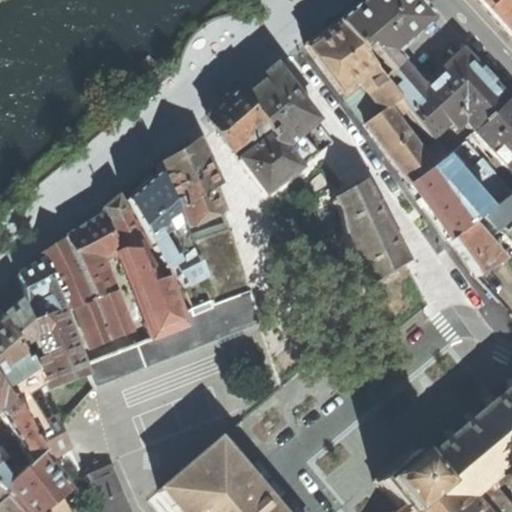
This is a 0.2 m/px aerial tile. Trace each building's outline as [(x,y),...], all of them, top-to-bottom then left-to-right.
[(362,0),(359,2),(336,23),(361,55),(368,49),(373,55),(373,59),(369,64),(374,72),(381,80),(400,63),(393,55),(432,21),(414,1),(412,0),(362,0)] [(511,0),(480,0),(500,23),(511,35),(511,0)] [(306,48),(408,186),(443,159),(428,141),(415,124),(408,129),(412,133),(408,136),(402,128),(405,125),(402,120),(408,115),(381,80),(374,72),(369,64),(361,55),(336,23),(319,37),(306,48)] [(422,89),(400,63),(381,80),(408,115),(415,124),(428,141),(446,125),(451,131),(462,121),(474,134),(508,102),(488,81),(462,52),(422,89)] [(271,139),(268,140),(290,175),(318,155),(300,134),(316,121),(277,72),(256,89),(246,98),(271,139)] [(247,141),(253,149),(254,151),(268,140),(271,139),(246,98),(239,88),(223,98),(228,105),(222,110),(209,122),(233,153),(247,141)] [(511,176),(502,184),(510,193),(511,194),(511,193),(511,106),(508,102),(474,134),(473,135),(511,176)] [(290,175),(268,140),(254,151),(253,149),(238,161),(252,178),(265,194),(290,175)] [(157,173),(181,231),(222,213),(213,189),(193,146),(189,145),(173,156),(154,167),(157,173)] [(427,215),(449,242),(472,223),(479,217),(510,193),(502,184),(481,160),(466,174),(475,185),(471,190),(464,183),(443,159),(408,186),(427,215)] [(201,280),(181,231),(157,173),(139,188),(124,203),(149,250),(161,271),(172,269),(177,279),(178,278),(183,288),(201,280)] [(345,247),(366,288),(406,264),(386,227),(362,183),(331,201),(338,212),(345,247)] [(511,193),(511,194),(510,193),(479,217),(491,230),(511,211),(511,227),(504,235),(511,245),(511,247),(506,254),(510,258),(511,256),(511,193)] [(185,327),(181,315),(167,279),(158,281),(154,270),(151,271),(141,253),(149,250),(124,203),(120,195),(108,205),(99,213),(98,216),(103,222),(73,240),(67,244),(65,242),(44,259),(64,309),(66,313),(73,311),(88,350),(128,334),(105,276),(110,274),(105,263),(117,259),(149,340),(185,327)] [(475,278),(505,260),(472,223),(449,242),(459,255),(475,278)] [(248,292),(228,230),(188,243),(212,307),(248,292)] [(22,307),(24,314),(27,324),(64,309),(44,259),(31,267),(20,273),(22,291),(25,305),(22,307)] [(212,307),(223,336),(259,321),(248,292),(212,307)] [(93,387),(223,336),(212,307),(210,307),(209,303),(181,315),(185,327),(149,340),(87,365),(91,375),(88,376),(93,387)] [(10,309),(2,316),(16,346),(26,360),(40,386),(43,393),(88,376),(91,375),(87,365),(66,313),(64,309),(27,324),(24,314),(17,304),(10,309)] [(0,389),(9,403),(10,402),(20,418),(30,438),(47,462),(66,450),(56,429),(52,419),(39,424),(23,396),(40,386),(26,360),(16,346),(2,316),(0,313),(0,389)] [(511,511),(494,491),(511,475),(511,471),(508,467),(511,463),(511,388),(511,389),(509,380),(505,381),(508,390),(490,405),(485,398),(481,400),(487,407),(471,421),(465,414),(462,417),(467,424),(451,438),(445,431),(442,433),(447,440),(421,462),(411,450),(372,482),(381,493),(382,492),(397,510),(394,511),(511,511)] [(9,403),(0,389),(0,501),(4,498),(16,511),(41,511),(56,501),(54,499),(65,489),(47,462),(30,438),(20,418),(10,402),(9,403)] [(157,491),(175,511),(276,511),(266,500),(217,441),(157,491)] [(128,511),(108,466),(84,476),(97,507),(96,508),(96,511),(128,511)] [(0,511),(16,511),(4,498),(0,501),(0,511)] [(62,511),(56,501),(41,511),(62,511)]
